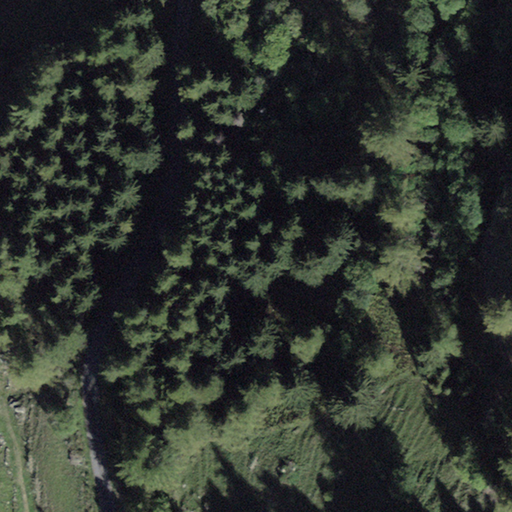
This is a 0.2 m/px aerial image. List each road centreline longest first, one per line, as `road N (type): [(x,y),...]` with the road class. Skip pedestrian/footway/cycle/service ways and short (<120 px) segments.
road 1 (unclassified): [(186,0),(169,190),(90,351),(106,511)]
road 2 (track): [(0,117),(45,61),(63,0)]
